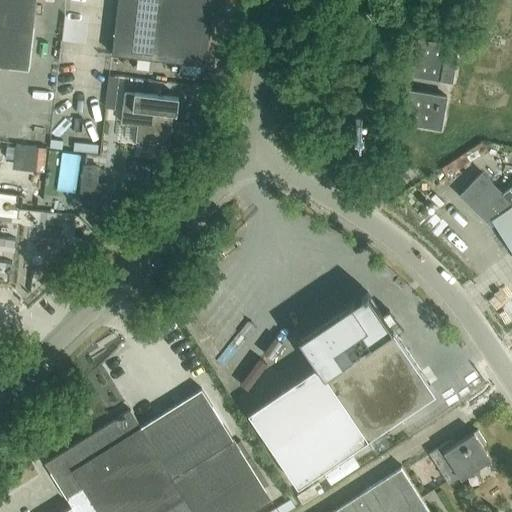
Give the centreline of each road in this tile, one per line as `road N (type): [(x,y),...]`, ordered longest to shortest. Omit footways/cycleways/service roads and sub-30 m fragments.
road 1 (unclassified): [(511,378),(460,299),(382,229),(271,166),(252,146)]
road 2 (unclassified): [(0,391),(252,146)]
road 3 (unclassified): [(252,146),(279,0)]
